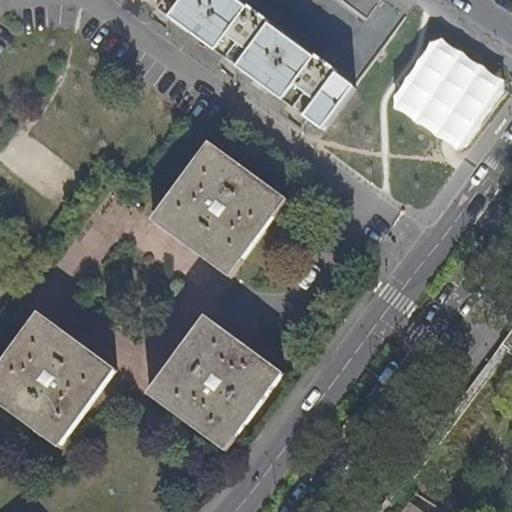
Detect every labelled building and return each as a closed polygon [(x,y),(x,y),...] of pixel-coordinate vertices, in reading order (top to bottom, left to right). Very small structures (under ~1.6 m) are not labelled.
[(129,0),(165,24),(310,139),(342,95),(340,94),(331,87),(333,85),(299,60),(297,62),(265,38),(266,36),(232,10),(230,12),(213,0),(129,0)] [(430,38),(386,111),(461,156),(505,84),(430,38)] [(232,280),(290,202),(212,145),(155,223),(232,280)] [(0,404),(62,450),(119,372),(41,314),(0,370),(0,404)] [(229,454),(287,376),(208,318),(151,396),(229,454)] [(511,331),(501,346),(508,351),(507,353),(511,357),(511,331)] [(501,346),(377,511),(389,511),(507,353),(508,351),(501,346)]
